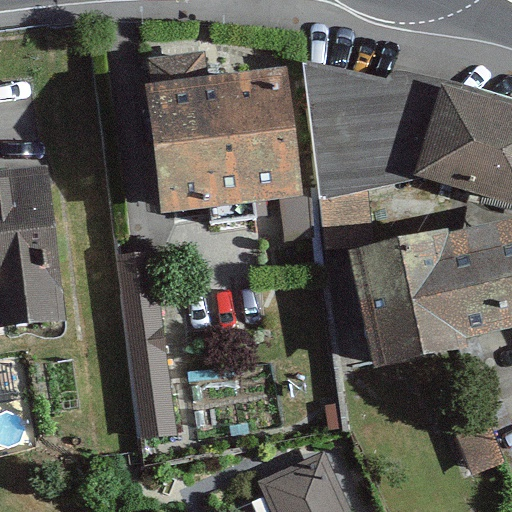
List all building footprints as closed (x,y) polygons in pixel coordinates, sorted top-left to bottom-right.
[(199,54),(147,60),(165,212),(296,196),(282,77),(203,87),(199,54)] [(322,201),(408,181),(511,206),(511,100),(439,73),(302,57),(322,201)] [(49,168),(0,173),(0,329),(67,322),(49,168)] [(511,215),(350,252),(375,362),(511,331),(511,215)] [(190,435),(158,253),(112,261),(144,443),(190,435)] [(270,511),(354,511),(326,449),(256,480),(270,511)]
